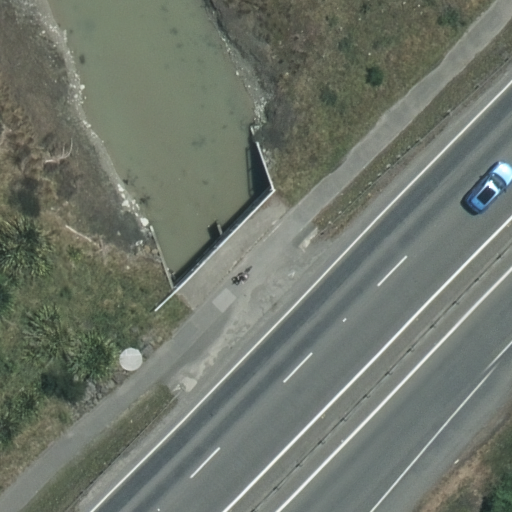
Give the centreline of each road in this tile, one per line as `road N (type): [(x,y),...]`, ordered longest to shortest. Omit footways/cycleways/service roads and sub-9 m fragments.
road 1 (trunk): [(157,511),(511,149)]
road 2 (trunk): [(511,314),(326,511)]
